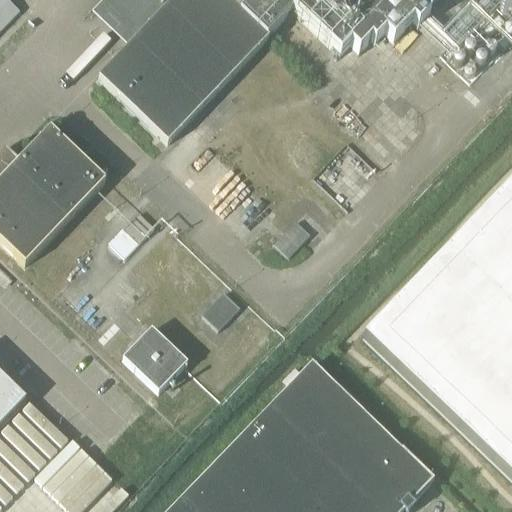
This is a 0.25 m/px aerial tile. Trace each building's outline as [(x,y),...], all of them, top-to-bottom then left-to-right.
[(0,0),(0,35),(18,16),(1,0),(0,0)] [(107,0),(91,17),(127,51),(96,83),(166,150),(267,43),(266,42),(291,16),(338,62),(348,51),(357,59),(369,47),(373,50),(383,40),(392,48),(411,28),(416,33),(428,20),(423,15),(437,0),(107,0)] [(0,184),(0,249),(23,271),(104,187),(48,134),(0,184)] [(511,186),(450,251),(361,345),(369,353),(511,490),(511,186)] [(108,250),(123,264),(153,233),(137,219),(108,250)] [(294,227),(279,243),(272,250),(286,264),(308,241),(294,227)] [(200,321),(216,337),(238,314),(222,299),(200,321)] [(121,365),(157,399),(185,369),(149,335),(121,365)] [(310,369),(267,414),(367,511),(406,511),(432,486),(400,456),(310,369)] [(0,431),(3,428),(25,406),(0,381),(0,431)] [(367,511),(267,414),(223,460),(276,511),(367,511)] [(276,511),(223,460),(179,505),(186,511),(276,511)]
